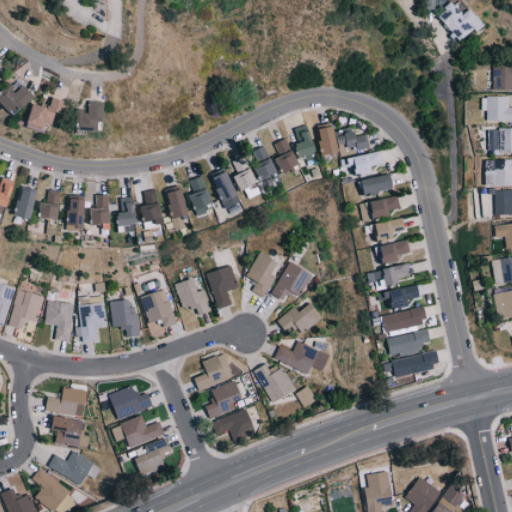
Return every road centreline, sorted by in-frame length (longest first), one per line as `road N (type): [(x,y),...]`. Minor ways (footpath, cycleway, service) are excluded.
road 1 (residential): [(0,131),(83,156),(132,155),(170,147),(290,90),(344,84),(374,95),(416,148),(473,401)]
road 2 (tertiary): [(169,511),(335,445),(511,390)]
road 3 (residential): [(0,346),(74,367),(132,366),(250,328)]
road 4 (residential): [(0,35),(62,71),(113,74),(142,47),(148,0)]
road 5 (residential): [(164,357),(226,511)]
road 6 (residential): [(38,359),(29,380),(28,449),(0,469)]
